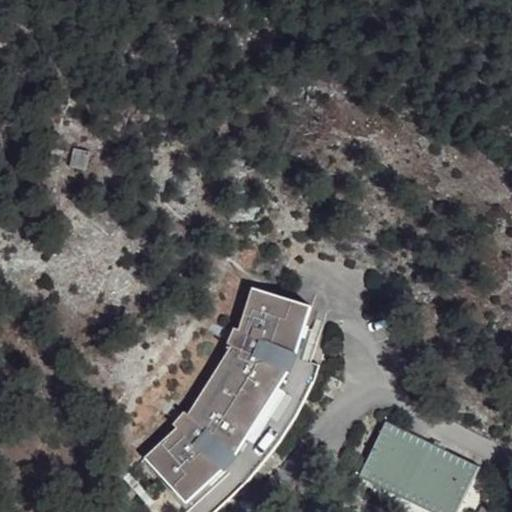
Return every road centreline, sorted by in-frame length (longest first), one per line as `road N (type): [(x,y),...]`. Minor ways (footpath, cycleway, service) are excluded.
road 1 (unclassified): [(511,457),(444,437),(357,378)]
road 2 (unclassified): [(357,378),(325,435),(252,511)]
road 3 (unclassified): [(357,378),(355,314),(341,285),(316,272)]
